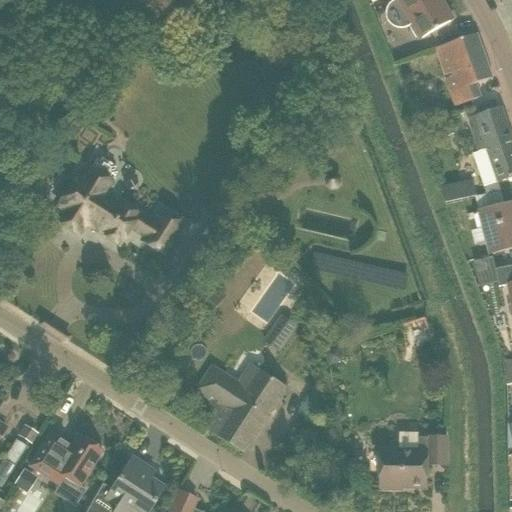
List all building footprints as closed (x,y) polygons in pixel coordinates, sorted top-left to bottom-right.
[(398,0),(422,39),(451,21),(437,0),(398,0)] [(492,79),(477,35),(436,48),(445,75),(457,71),(460,78),(447,83),(455,107),(481,98),(476,84),(492,79)] [(511,136),(502,108),(476,118),(467,121),(479,153),(473,155),(485,187),(511,177),(511,136)] [(453,135),(445,120),(430,128),(438,143),(453,135)] [(96,159),(89,170),(82,181),(76,178),(58,207),(63,210),(56,221),(78,235),(85,224),(119,245),(130,227),(145,237),(143,241),(164,255),(183,227),(161,213),(152,226),(104,195),(111,184),(118,173),(114,171),(116,168),(101,158),(99,161),(96,159)] [(446,202),(478,196),(475,180),(444,185),(446,202)] [(511,203),(479,212),(487,242),(491,255),(511,249),(511,203)] [(511,266),(496,269),(500,287),(510,285),(511,297),(511,266)] [(299,327),(282,314),(263,341),(280,353),(299,327)] [(199,385),(196,390),(220,405),(206,427),(245,453),(286,389),(260,372),(246,393),(210,369),(199,385)] [(18,435),(33,443),(39,432),(24,424),(18,435)] [(431,439),(419,439),(419,433),(399,433),(399,452),(381,451),(381,487),(385,487),(388,491),(400,491),(403,488),(427,488),(427,466),(446,466),(447,438),(431,438),(431,439)] [(29,467),(59,486),(66,477),(80,486),(102,452),(77,435),(69,449),(63,445),(65,443),(50,434),(29,467)] [(104,500),(116,508),(113,511),(148,511),(163,489),(143,476),(147,469),(131,458),(104,500)] [(23,471),(18,485),(30,490),(35,475),(23,471)] [(178,492),(169,511),(190,511),(196,500),(178,492)]
